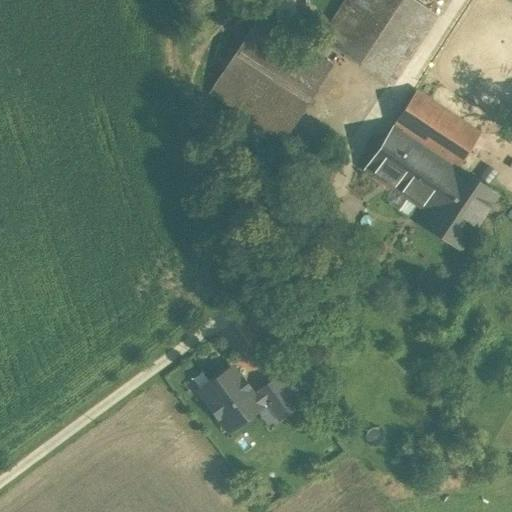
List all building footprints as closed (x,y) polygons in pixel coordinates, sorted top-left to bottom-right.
[(295,0),(275,0),(277,23),(297,21),(295,0)] [(432,25),(392,0),(367,0),(336,49),(394,86),(432,25)] [(332,65),(259,17),(209,93),(282,141),(332,65)] [(428,213),(458,167),(459,166),(459,165),(478,135),(479,135),(480,133),(467,125),(451,114),(417,91),(416,91),(415,92),(416,93),(395,123),(393,126),(393,127),(366,167),(364,170),(366,171),(422,208),(422,209),(423,210),(428,213)] [(246,160),(226,164),(231,193),(251,189),(246,160)] [(458,167),(428,213),(449,227),(444,235),(460,246),(465,238),(466,239),(467,237),(497,193),(458,167)] [(254,194),(242,197),(246,221),(258,219),(254,194)] [(261,407),(254,397),(248,389),(249,387),(249,386),(247,388),(243,382),(244,380),(244,379),(242,381),(233,369),(234,369),(232,367),(231,368),(231,369),(202,390),(202,389),(200,391),(202,392),(210,404),(209,405),(210,406),(211,405),(219,416),(218,417),(218,418),(220,417),(228,428),(229,430),(231,429),(259,408),(261,407)] [(254,397),(261,407),(267,402),(280,418),(308,399),(288,372),(259,391),(261,393),(254,397)]
